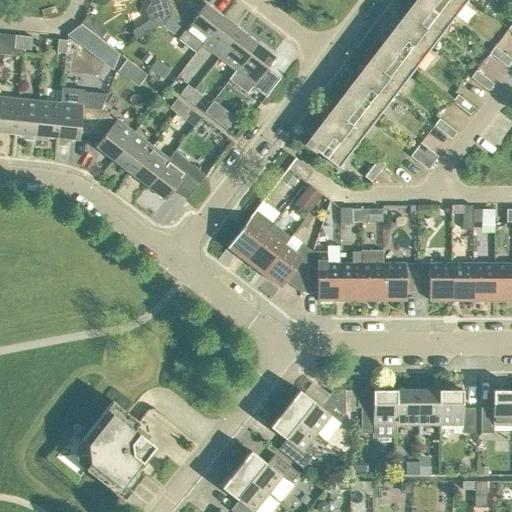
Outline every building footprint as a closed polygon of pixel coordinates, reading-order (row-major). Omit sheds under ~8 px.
[(170,16),(191,2),(190,0),(148,0),(149,2),(144,11),(147,21),(157,25),(170,16)] [(395,28),(380,47),(412,71),(449,23),(418,0),(415,0),(402,18),(393,19),(395,28)] [(418,0),(449,23),(466,0),(418,0)] [(183,31),(201,45),(222,18),(204,4),(200,9),(191,2),(170,16),(186,28),(183,31)] [(201,45),(218,58),(239,31),(222,18),(201,45)] [(70,32),(112,70),(119,55),(80,25),(70,32)] [(218,58),(235,71),(256,44),(239,31),(218,58)] [(12,49),(21,50),(22,37),(14,36),(12,49)] [(22,37),(21,50),(30,50),(31,37),(22,37)] [(55,53),(64,54),(66,41),(57,40),(55,53)] [(279,78),(266,68),(274,57),(256,44),(235,71),(228,80),(246,93),(251,87),(264,97),(279,78)] [(358,76),(343,95),(375,120),(412,71),(380,47),(365,66),(356,67),(358,76)] [(489,54),(498,60),(503,54),(494,48),(489,54)] [(503,54),(498,60),(506,67),(511,60),(503,54)] [(126,60),(117,71),(125,77),(134,66),(126,60)] [(149,69),(162,79),(169,70),(156,60),(149,69)] [(471,78),(479,84),(484,78),(476,71),(471,78)] [(484,78),(479,84),(487,90),(492,84),(484,78)] [(198,84),(193,90),(200,95),(205,90),(198,84)] [(179,95),(185,100),(193,90),(186,85),(179,95)] [(78,134),(89,135),(99,110),(105,95),(83,92),(83,90),(61,88),(59,104),(55,138),(78,140),(78,134)] [(193,90),(185,100),(192,105),(200,95),(193,90)] [(375,120),(343,95),(328,114),(319,116),(321,124),(305,144),(337,169),(375,120)] [(452,102),(461,108),(465,102),(457,95),(452,102)] [(0,132),(12,133),(16,99),(0,97),(0,132)] [(12,133),(34,136),(38,101),(16,99),(12,133)] [(168,109),(175,114),(182,104),(176,99),(168,109)] [(34,136),(55,138),(59,104),(38,101),(34,136)] [(465,102),(461,108),(469,114),(474,108),(465,102)] [(182,104),(175,114),(181,119),(189,109),(182,104)] [(94,147),(112,160),(133,133),(115,120),(114,121),(99,110),(89,135),(98,142),(94,147)] [(225,129),(233,119),(225,112),(217,123),(225,129)] [(434,126),(442,132),(447,126),(439,119),(434,126)] [(447,126),(442,132),(451,139),(456,132),(447,126)] [(112,160),(129,174),(150,146),(133,133),(112,160)] [(419,144),(414,150),(423,157),(428,150),(419,144)] [(129,174),(146,187),(167,159),(150,146),(129,174)] [(409,157),(418,164),(423,157),(414,150),(409,157)] [(428,150),(423,157),(432,163),(437,157),(428,150)] [(167,159),(146,187),(164,200),(172,190),(186,200),(205,175),(173,151),(167,159)] [(423,157),(418,164),(427,170),(432,163),(423,157)] [(294,159),(286,169),(304,183),(312,173),(294,159)] [(377,160),(370,169),(377,174),(383,165),(377,160)] [(377,174),(370,169),(364,177),(371,182),(377,174)] [(286,172),(279,181),(289,189),(296,180),(286,172)] [(299,205),(316,211),(323,188),(307,182),(299,205)] [(360,223),(360,209),(351,210),(351,223),(360,223)] [(369,209),(360,209),(360,223),(369,222),(369,209)] [(480,210),(471,210),(471,223),(480,223),(480,210)] [(244,261),(266,232),(272,224),(256,211),(249,219),(248,218),(226,247),(244,261)] [(261,274),(283,245),(289,237),(272,224),(266,232),(244,261),(261,274)] [(284,282),(298,292),(312,252),(301,244),(293,253),(283,245),(261,274),(279,288),(284,282)] [(360,300),(382,300),(381,264),(381,251),(360,251),(360,252),(360,300)] [(326,252),(312,252),(298,292),(316,292),(316,300),(338,300),(338,264),(326,264),(326,252)] [(338,300),(360,300),(360,252),(350,252),(351,264),(338,264),(338,300)] [(404,292),(416,292),(416,264),(381,264),(382,300),(404,300),(404,292)] [(427,300),(450,300),(450,264),(416,264),(416,292),(427,292),(427,300)] [(450,300),(471,300),(471,264),(450,264),(450,300)] [(471,300),(493,300),(493,264),(471,264),(471,300)] [(493,300),(511,300),(511,264),(493,264),(493,300)] [(298,390),(283,409),(315,434),(329,416),(338,423),(343,416),(344,390),(332,390),(318,407),(298,390)] [(395,425),(395,390),(371,390),(371,408),(359,408),(359,433),(371,433),(371,437),(395,437),(395,425)] [(416,390),(395,390),(395,425),(416,425),(416,390)] [(438,390),(416,390),(416,425),(438,425),(438,390)] [(461,390),(438,390),(438,425),(461,425),(461,433),(473,433),(473,408),(461,408),(461,390)] [(492,425),(511,425),(511,390),(491,390),(492,408),(480,408),(480,433),(492,433),(492,425)] [(54,458),(79,477),(85,470),(123,500),(144,473),(137,467),(154,446),(133,430),(139,423),(129,415),(111,401),(81,439),(74,433),(54,458)] [(315,434),(283,409),(269,427),(289,444),(282,453),(301,469),(314,452),(308,443),(315,434)] [(249,451),(235,469),(267,495),(281,477),(290,484),(298,474),(278,458),(270,468),(249,451)] [(417,475),(417,467),(405,467),(405,475),(417,475)] [(429,467),(417,467),(417,475),(429,475),(429,467)] [(487,475),(487,467),(477,467),(477,475),(487,475)] [(252,511),(267,495),(235,469),(220,488),(241,504),(234,511),(252,511)] [(349,490),(349,482),(337,482),(336,498),(348,498),(349,490)] [(361,482),(349,482),(349,490),(361,490),(361,482)] [(461,490),(473,490),(473,482),(461,482),(461,490)] [(473,482),(473,490),(485,490),(485,482),(473,482)] [(410,494),(410,483),(399,483),(399,494),(410,494)]
